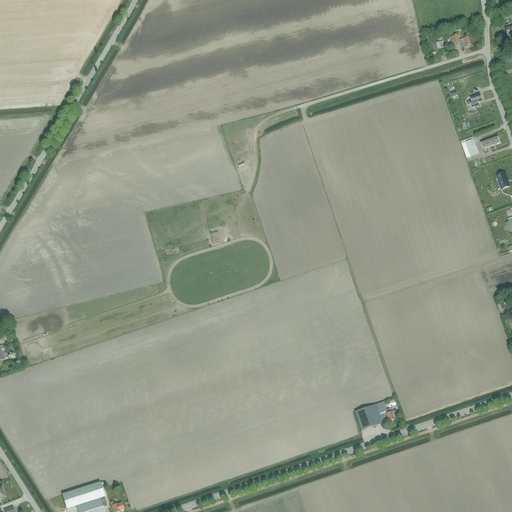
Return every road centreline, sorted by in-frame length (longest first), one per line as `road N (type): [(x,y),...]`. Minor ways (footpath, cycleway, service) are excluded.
road 1 (tertiary): [(171,511),(511,396)]
road 2 (unclassified): [(0,225),(132,0)]
road 3 (unclassified): [(297,107),(487,50)]
road 4 (track): [(170,291),(0,343)]
road 5 (track): [(235,203),(252,180),(257,126),(297,107)]
